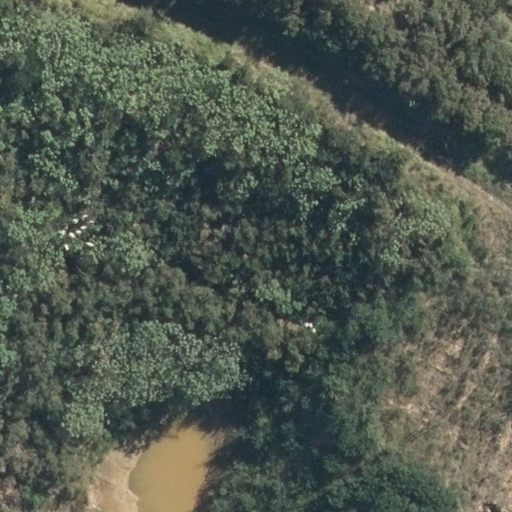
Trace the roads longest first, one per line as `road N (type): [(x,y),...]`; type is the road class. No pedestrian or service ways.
road 1 (unknown): [(0,332),(367,33)]
road 2 (unknown): [(315,0),(367,33),(511,68)]
